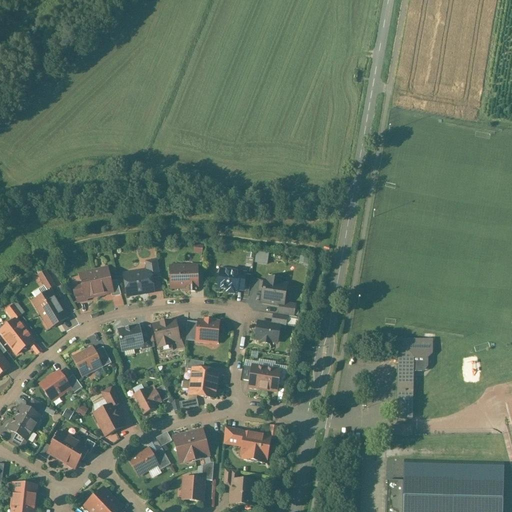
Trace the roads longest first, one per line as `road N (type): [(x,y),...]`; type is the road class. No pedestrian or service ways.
road 1 (tertiary): [(312,421),(388,0)]
road 2 (residential): [(232,405),(240,319),(214,306),(132,311),(94,323),(49,350),(0,407)]
road 3 (track): [(372,87),(383,89),(390,107),(511,126)]
road 4 (residential): [(232,405),(140,437),(102,463)]
